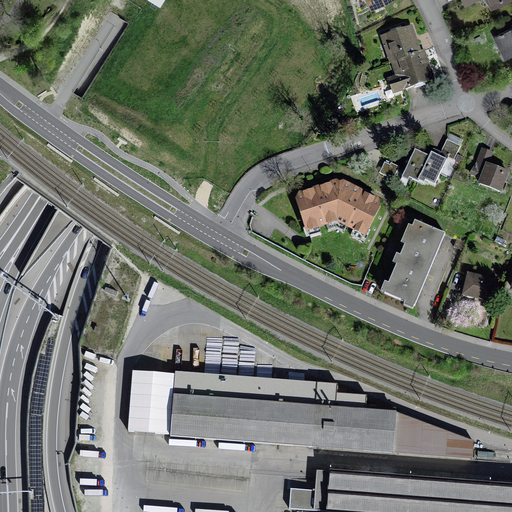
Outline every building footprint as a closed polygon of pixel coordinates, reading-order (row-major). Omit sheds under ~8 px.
[(385,38),(393,61),(420,52),(412,29),(385,38)] [(511,32),(498,40),(505,54),(511,50),(511,32)] [(430,83),(420,52),(393,61),(403,91),(430,83)] [(461,147),(447,140),(442,150),(450,154),(448,157),(454,160),(461,147)] [(418,181),(420,178),(429,157),(415,150),(404,175),(418,181)] [(431,153),(429,157),(420,178),(435,185),(446,160),(431,153)] [(385,161),(380,173),(393,179),(398,167),(385,161)] [(489,169),(482,185),(499,192),(505,175),(489,169)] [(338,223),(339,187),(304,200),(314,232),(338,223)] [(339,187),(338,223),(365,237),(380,207),(339,187)] [(416,222),(401,258),(428,269),(443,233),(416,222)] [(412,307),(428,269),(401,258),(385,295),(412,307)] [(143,277),(108,260),(99,287),(80,348),(115,359),(143,277)] [(467,296),(489,301),(493,286),(471,281),(467,296)] [(186,341),(187,346),(190,350),(194,352),(198,352),(202,350),(205,347),(207,343),(206,339),(204,335),(200,333),(196,332),(191,333),(188,336),(186,341)] [(128,431),(170,435),(175,375),(133,371),(128,431)] [(336,386),(175,372),(175,375),(170,435),(170,437),(332,448),(471,459),(473,443),(395,412),(367,411),(365,398),(336,386)] [(511,511),(511,484),(333,471),(330,471),(329,477),(328,492),(317,491),(316,511),(326,511),(325,511),(511,511)]
